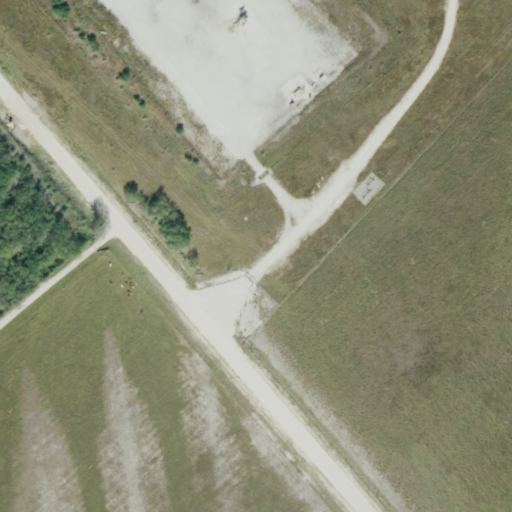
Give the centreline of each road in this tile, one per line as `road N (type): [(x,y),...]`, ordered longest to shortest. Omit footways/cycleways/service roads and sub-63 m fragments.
road 1 (residential): [(372,511),(0,75)]
road 2 (residential): [(115,210),(0,312)]
